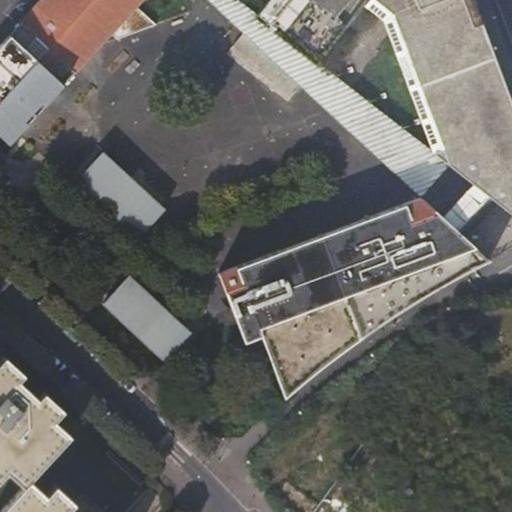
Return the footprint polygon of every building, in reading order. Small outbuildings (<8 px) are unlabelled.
[(44,0),(41,3),(0,49),(0,137),(11,148),(111,35),(118,41),(154,29),(132,11),(141,0),(44,0)] [(205,0),(243,34),(300,88),(422,195),(448,170),(320,66),(317,69),(232,0),(205,0)] [(382,18),(440,142),(458,160),(448,170),(422,195),(222,276),(251,344),(268,338),(284,399),(298,385),(313,372),(370,330),(393,314),(435,289),(482,259),(465,238),(508,195),(511,191),(511,105),(472,0),(365,0),(363,3),(382,18)] [(347,0),(268,0),(258,14),(316,62),(346,24),(335,16),(347,0)] [(300,88),(243,34),(229,49),(286,103),(300,88)] [(164,211),(103,154),(76,182),(138,239),(164,211)] [(191,334),(129,277),(101,307),(164,364),(191,334)] [(0,483),(13,496),(0,510),(0,511),(70,511),(68,509),(74,503),(54,484),(44,495),(28,480),(70,434),(54,420),(64,409),(43,391),(36,399),(17,382),(24,373),(4,355),(0,360),(0,483)] [(276,501),(301,511),(309,495),(283,485),(276,501)]
